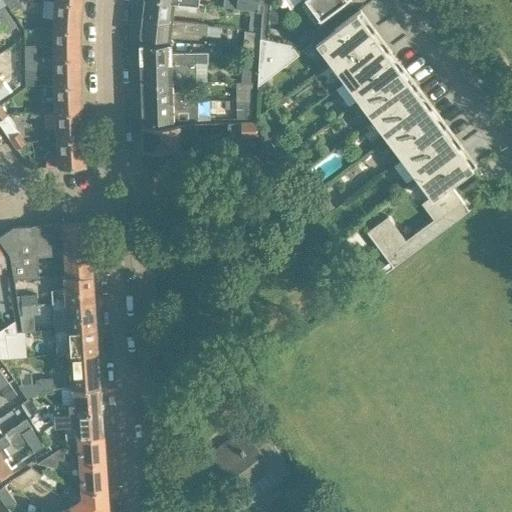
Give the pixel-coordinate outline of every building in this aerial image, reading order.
[(22,7),(17,0),(6,0),(5,1),(6,3),(13,13),(22,7)] [(81,1),(65,0),(55,0),(54,27),(79,28),(81,1)] [(197,5),(158,0),(142,0),(141,18),(172,20),(173,8),(196,11),(197,5)] [(222,0),(221,8),(249,11),(254,12),(256,0),(222,0)] [(300,0),(307,9),(310,7),(318,17),(317,18),(318,19),(343,0),(300,0)] [(0,7),(0,20),(1,22),(9,16),(2,6),(0,7)] [(330,61),(369,32),(373,29),(374,28),(375,28),(360,8),(354,12),(313,42),(314,44),(316,42),(330,61)] [(249,11),(248,31),(259,33),(260,13),(254,12),(249,11)] [(16,26),(9,16),(1,22),(8,32),(16,26)] [(172,20),(141,18),(139,36),(170,38),(171,29),(183,31),(183,32),(205,34),(206,23),(195,22),(172,20)] [(79,28),(54,27),(54,56),(79,56),(79,28)] [(23,28),(24,57),(36,56),(35,28),(23,28)] [(345,80),(383,51),(388,48),(388,47),(389,47),(375,28),(374,28),(373,29),(369,32),(330,61),(345,80)] [(258,48),(259,37),(259,33),(248,31),(243,30),(242,47),(258,48)] [(258,67),(257,82),(257,85),(297,54),(288,42),(266,38),(259,37),(258,48),(258,67)] [(170,43),(139,44),(140,64),(195,62),(206,61),(206,52),(195,52),(171,53),(170,43)] [(242,47),(240,65),(258,67),(258,48),(242,47)] [(359,100),(398,70),(402,67),(403,66),(389,47),(388,47),(388,48),(383,51),(345,80),(359,100)] [(36,56),(24,57),(24,69),(36,69),(36,56)] [(80,83),(79,56),(54,56),(55,84),(80,83)] [(195,62),(140,64),(140,82),(172,82),(196,82),(195,71),(195,62)] [(239,82),(250,82),(257,82),(258,67),(240,65),(239,82)] [(373,119),(412,90),(416,86),(417,86),(418,85),(403,66),(402,67),(398,70),(359,100),(373,119)] [(172,82),(140,82),(141,101),(203,100),(203,91),(196,91),(172,92),(172,82)] [(234,82),(234,99),(250,99),(250,82),(239,82),(234,82)] [(80,83),(55,84),(56,111),(81,110),(80,83)] [(388,138),(426,109),(430,106),(431,105),(432,105),(418,85),(417,86),(416,86),(412,90),(373,119),(388,138)] [(27,100),(21,90),(7,99),(14,109),(27,100)] [(251,118),(250,99),(234,99),(235,118),(251,118)] [(203,100),(141,101),(141,121),(197,119),(196,114),(203,114),(203,100)] [(402,157),(441,128),(445,125),(446,124),(432,105),(431,105),(430,106),(426,109),(388,138),(402,157)] [(83,137),(81,110),(56,111),(57,138),(83,137)] [(228,134),(242,134),(241,122),(227,122),(228,134)] [(241,122),(242,134),(258,134),(258,122),(255,122),(241,122)] [(188,124),(142,125),(142,149),(178,148),(178,136),(188,136),(188,124)] [(417,177),(455,147),(459,144),(460,143),(461,143),(446,124),(445,125),(441,128),(402,157),(417,177)] [(18,132),(9,138),(16,148),(25,142),(18,132)] [(58,155),(45,156),(46,167),(84,165),(83,137),(57,138),(58,155)] [(455,147),(417,177),(431,196),(429,197),(443,217),(404,246),(385,220),(388,217),(387,216),(367,231),(392,266),(464,212),(470,207),(470,206),(469,206),(468,207),(449,183),(470,167),(476,163),(461,143),(460,143),(459,144),(455,147)] [(293,147),(282,155),(287,162),(298,153),(293,147)] [(306,169),(297,176),(306,188),(315,181),(306,169)] [(63,253),(65,275),(91,273),(88,221),(12,226),(0,234),(0,241),(8,254),(14,277),(38,276),(36,255),(63,253)] [(53,303),(93,300),(91,273),(65,275),(62,275),(63,288),(52,289),(53,303)] [(16,294),(18,305),(38,304),(37,293),(16,294)] [(55,329),(66,328),(95,326),(93,300),(53,303),(55,329)] [(38,313),(38,304),(18,305),(19,314),(38,313)] [(0,330),(0,357),(10,357),(6,332),(16,331),(16,320),(15,320),(0,330)] [(66,328),(55,329),(56,354),(67,353),(97,352),(95,326),(66,328)] [(68,369),(63,369),(64,386),(69,385),(70,388),(72,388),(99,387),(97,352),(67,353),(68,369)] [(0,387),(8,382),(0,369),(0,387)] [(36,383),(17,385),(27,399),(40,390),(55,389),(54,377),(36,378),(36,383)] [(17,394),(8,382),(0,387),(0,388),(8,400),(17,394)] [(68,413),(100,411),(99,387),(72,388),(73,403),(67,403),(68,413)] [(41,404),(41,415),(54,414),(54,404),(41,404)] [(68,437),(77,437),(102,435),(100,411),(68,413),(54,414),(41,415),(41,423),(56,422),(56,424),(64,424),(65,439),(68,437)] [(0,447),(22,432),(31,426),(26,418),(2,434),(0,430),(0,447)] [(243,430),(225,443),(228,447),(204,464),(239,510),(280,479),(268,463),(281,454),(267,436),(255,445),(243,430)] [(22,432),(0,447),(0,475),(12,468),(4,456),(28,440),(22,432)] [(78,463),(104,461),(102,435),(77,437),(78,463)] [(47,456),(57,458),(63,459),(65,449),(58,447),(47,456)] [(47,456),(38,462),(55,466),(57,458),(47,456)] [(106,487),(104,461),(78,463),(80,489),(106,487)] [(23,473),(30,478),(36,482),(41,475),(31,468),(23,473)] [(23,473),(14,480),(24,487),(30,478),(23,473)] [(5,487),(0,491),(0,498),(7,508),(15,501),(5,487)] [(71,505),(76,511),(104,511),(107,510),(106,487),(80,489),(81,498),(71,505)]
